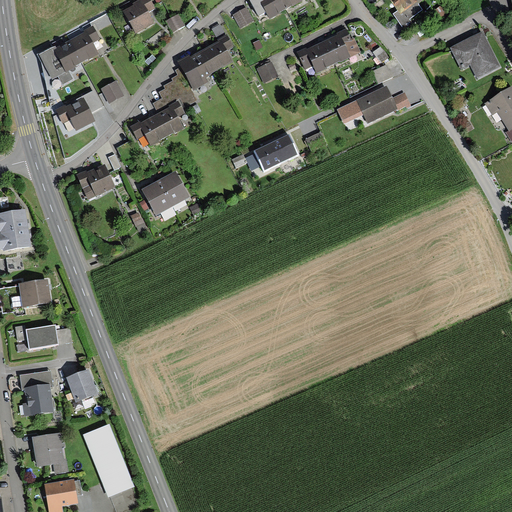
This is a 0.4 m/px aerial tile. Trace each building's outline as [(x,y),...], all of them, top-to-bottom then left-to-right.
[(123,14),(136,36),(155,25),(148,14),(156,10),(150,0),(141,0),(133,5),(134,7),(123,14)] [(270,21),(286,11),(280,0),(250,0),(249,1),(258,18),(266,14),(270,21)] [(280,0),(286,11),(302,2),(300,0),(280,0)] [(389,0),(398,12),(393,16),(402,28),(411,22),(410,21),(423,12),(419,6),(424,2),(422,0),(386,0),(387,2),(389,0)] [(450,1),(434,12),(438,19),(455,8),(450,1)] [(241,29),(255,21),(247,8),(233,16),(241,29)] [(166,23),(172,34),(186,27),(179,15),(166,23)] [(411,22),(402,28),(406,34),(415,27),(411,22)] [(219,43),(203,52),(216,74),(233,64),(227,52),(234,48),(221,25),(212,30),(219,43)] [(66,73),(66,74),(69,73),(99,56),(92,44),(100,40),(93,28),(84,32),(85,34),(57,50),(56,48),(39,57),(52,81),(58,78),(66,73)] [(337,36),(324,43),(335,67),(362,54),(354,39),(351,40),(346,30),(336,35),(337,36)] [(477,80),(501,68),(483,33),(450,50),(461,72),(470,68),(477,80)] [(263,49),(259,41),(253,44),(257,52),(263,49)] [(313,67),(317,76),(335,67),(324,43),(307,51),(306,49),(297,53),(305,71),(313,67)] [(377,57),(384,53),(380,48),(371,55),(379,66),(382,64),(377,57)] [(216,74),(203,52),(191,59),(190,56),(177,64),(180,69),(193,92),(208,83),(206,79),(216,74)] [(377,57),(382,64),(389,59),(384,52),(384,53),(377,57)] [(264,84),(279,78),(272,63),(257,69),(264,84)] [(373,72),(379,85),(394,78),(390,70),(389,70),(387,66),(373,72)] [(193,92),(180,69),(175,71),(178,76),(171,80),(172,82),(163,87),(165,90),(159,93),(163,100),(154,105),(157,110),(180,98),(185,107),(197,100),(193,92)] [(74,80),(69,73),(66,74),(66,73),(58,78),(63,86),(74,80)] [(101,91),(109,105),(125,97),(117,82),(101,91)] [(511,87),(485,105),(493,117),(498,114),(509,132),(510,133),(511,131),(511,87)] [(368,125),(398,111),(392,99),(387,88),(337,111),(344,126),(364,117),(368,125)] [(75,102),(76,103),(84,99),(92,114),(103,108),(94,92),(75,102)] [(405,93),(392,99),(398,111),(410,105),(405,93)] [(76,133),(96,123),(92,114),(84,99),(76,103),(66,109),(65,107),(56,111),(63,125),(70,121),(76,133)] [(169,109),(156,116),(168,139),(184,130),(178,119),(185,115),(178,102),(168,107),(169,109)] [(201,112),(198,105),(192,108),(196,114),(201,112)] [(168,139),(156,116),(141,124),(140,123),(131,128),(137,140),(145,136),(151,148),(168,139)] [(322,133),(305,140),(311,153),(327,145),(322,133)] [(299,157),(289,136),(254,153),(264,174),(299,157)] [(108,158),(115,172),(122,168),(115,155),(108,158)] [(244,155),(232,161),(236,169),(247,164),(244,155)] [(88,202),(116,189),(105,166),(88,174),(87,172),(77,177),(88,202)] [(190,200),(176,174),(142,193),(157,218),(190,200)] [(149,209),(144,201),(139,204),(144,212),(149,209)] [(200,203),(190,208),(194,216),(204,211),(200,203)] [(0,249),(1,255),(33,249),(26,212),(0,216),(0,249)] [(138,213),(131,217),(134,224),(141,220),(138,213)] [(141,220),(134,224),(138,234),(147,230),(143,220),(141,220)] [(0,289),(0,300),(3,315),(25,311),(24,309),(52,304),(48,282),(0,289)] [(27,341),(29,353),(60,348),(59,346),(73,344),(70,329),(57,332),(56,327),(26,332),(25,327),(15,328),(18,343),(27,341)] [(25,418),(55,413),(50,387),(54,387),(51,372),(20,377),(22,392),(25,392),(27,405),(23,405),(25,418)] [(89,372),(66,381),(76,405),(82,403),(84,409),(96,404),(93,398),(99,396),(89,372)] [(83,436),(108,499),(135,489),(110,426),(83,436)] [(63,434),(31,440),(37,470),(53,467),(55,476),(69,473),(67,460),(64,460),(62,449),(66,448),(63,434)] [(74,480),(44,486),(48,511),(63,511),(63,508),(79,505),(77,497),(75,482),(74,480)]
